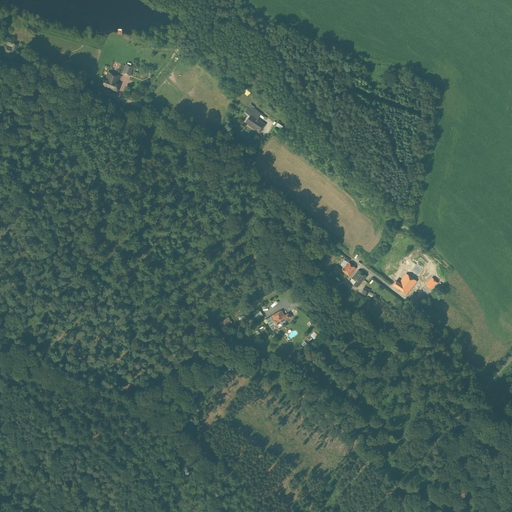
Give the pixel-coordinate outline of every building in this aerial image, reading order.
[(12,48),(6,46),(4,53),(11,55),(13,56),(15,52),(17,45),(14,43),(12,48)] [(129,75),(133,67),(126,65),(123,73),(129,75)] [(114,74),(108,73),(106,80),(116,83),(119,76),(114,74)] [(106,80),(103,79),(101,85),(117,91),(119,85),(116,83),(106,80)] [(261,114),(250,106),(245,113),(248,116),(251,118),(252,116),(257,119),(261,114)] [(257,119),(252,116),(251,118),(246,124),(260,133),(264,126),(262,124),(263,123),(257,119)] [(356,268),(348,262),(341,271),(349,277),(356,268)] [(366,277),(358,270),(352,279),(355,282),(359,285),(366,277)] [(406,274),(399,283),(405,288),(410,282),(414,285),(417,282),(417,281),(413,279),(406,274)] [(433,278),(426,284),(431,289),(437,283),(433,278)] [(410,282),(405,288),(399,283),(396,281),(393,285),(406,295),(414,285),(410,282)] [(370,290),(364,287),(361,294),(372,298),(374,294),(370,292),(370,290)] [(259,309),(252,313),(256,320),(263,316),(259,309)] [(284,316),(281,311),(271,317),(276,326),(290,318),(288,314),(284,316)] [(220,323),(222,325),(224,323),(226,326),(232,322),(228,317),(220,323)] [(254,332),(247,335),(250,341),(257,337),(254,332)]
